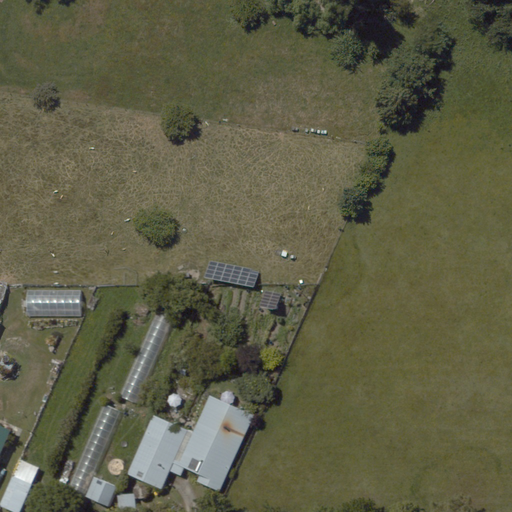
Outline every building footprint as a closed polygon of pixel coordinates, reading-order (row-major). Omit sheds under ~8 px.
[(207,257),(203,278),(255,290),(260,269),(207,257)] [(29,292),(29,318),(83,317),(83,292),(29,292)] [(172,330),(152,322),(123,392),(142,400),(172,330)] [(199,428),(154,412),(132,474),(166,486),(171,472),(187,477),(190,470),(206,475),(203,484),(223,491),(251,410),(210,396),(199,428)] [(120,412),(102,405),(65,493),(84,501),(85,497),(95,474),(120,412)] [(0,462),(15,428),(0,420),(0,462)] [(23,511),(42,469),(22,461),(2,506),(17,511),(23,511)] [(130,511),(138,492),(95,474),(85,497),(121,511),(130,511)]
